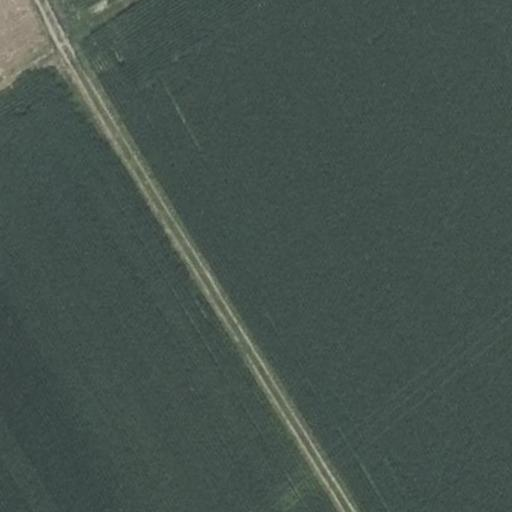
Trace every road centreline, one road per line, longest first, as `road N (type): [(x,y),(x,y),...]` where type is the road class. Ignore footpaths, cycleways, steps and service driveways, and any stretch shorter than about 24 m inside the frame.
road 1 (track): [(351,511),(42,0)]
road 2 (track): [(121,0),(0,79)]
